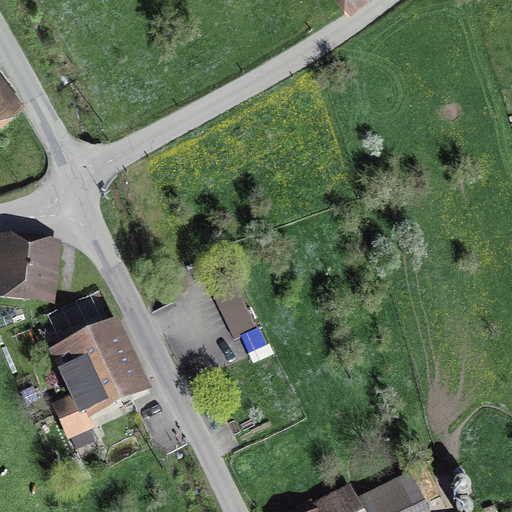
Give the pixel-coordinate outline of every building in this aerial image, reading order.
[(168,234),(150,241),(160,266),(178,259),(168,234)] [(11,247),(6,295),(27,298),(28,294),(44,295),(49,251),(11,247)] [(226,331),(253,326),(245,290),(219,295),(226,331)] [(139,390),(112,333),(55,360),(64,378),(58,381),(68,404),(57,409),(69,436),(92,425),(87,415),(139,390)] [(348,495),(320,510),(320,511),(409,511),(424,505),(410,477),(353,506),(348,495)]
